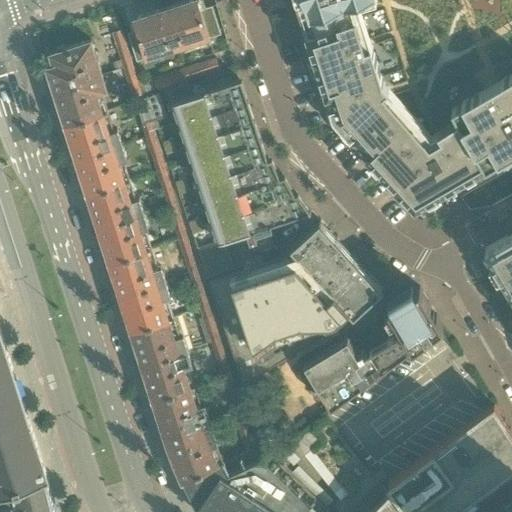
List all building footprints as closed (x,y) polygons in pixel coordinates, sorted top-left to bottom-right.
[(178,46),(206,38),(207,42),(209,41),(208,38),(221,34),(212,6),(200,10),(197,0),(187,0),(165,7),(134,17),(138,30),(128,33),(137,61),(147,58),(148,60),(151,60),(149,55),(178,46)] [(511,0),(294,0),(333,119),(414,208),(455,185),(511,151),(511,0)] [(112,32),(128,83),(136,80),(120,30),(112,32)] [(50,64),(44,67),(45,68),(47,68),(52,83),(53,86),(55,92),(56,96),(61,112),(58,113),(62,123),(63,122),(64,124),(102,111),(96,91),(105,89),(90,40),(47,53),(50,64)] [(143,82),(145,85),(147,93),(219,70),(215,59),(143,82)] [(120,60),(113,63),(115,68),(122,66),(120,60)] [(128,83),(130,90),(145,85),(143,82),(142,78),(136,80),(128,83)] [(241,78),(200,91),(207,111),(248,98),(241,78)] [(145,85),(130,90),(133,98),(147,93),(145,85)] [(227,171),(220,151),(213,131),(207,111),(200,91),(171,101),(217,240),(197,247),(207,277),(233,269),(224,239),(246,232),(250,242),(257,239),(256,234),(272,229),(271,224),(264,202),(251,206),(245,186),(250,185),(244,166),(227,171)] [(135,101),(141,122),(166,115),(159,94),(135,101)] [(255,118),(248,98),(207,111),(213,131),(255,118)] [(64,125),(63,126),(66,136),(69,136),(74,151),(75,155),(77,161),(78,165),(83,180),(79,182),(83,194),(125,180),(118,161),(126,159),(116,128),(108,131),(102,111),(64,124),(64,125)] [(261,138),(255,118),(213,131),(220,151),(261,138)] [(156,170),(165,167),(166,167),(155,129),(158,127),(156,119),(141,123),(156,170)] [(162,141),(164,148),(175,144),(173,138),(162,141)] [(268,158),(261,138),(220,151),(227,171),(244,166),(268,158)] [(175,144),(164,148),(166,154),(177,151),(175,144)] [(271,157),(268,158),(244,166),(250,185),(280,176),(271,157)] [(156,170),(178,239),(187,236),(165,167),(156,170)] [(280,176),(250,185),(245,186),(251,206),(264,202),(295,193),(285,174),(280,176)] [(175,181),(177,188),(188,184),(186,177),(175,181)] [(125,180),(83,194),(87,206),(91,204),(96,220),(97,224),(99,229),(100,233),(105,249),(102,250),(105,260),(107,260),(107,261),(147,249),(140,229),(148,227),(138,197),(131,199),(125,180)] [(188,184),(177,188),(179,194),(190,190),(188,184)] [(297,192),(295,193),(264,202),(271,224),(311,210),(297,192)] [(188,221),(190,227),(201,224),(199,217),(188,221)] [(209,281),(239,386),(330,330),(351,316),(382,288),(381,286),(381,287),(368,273),(368,272),(365,269),(352,255),(350,252),(349,252),(336,238),(337,238),(333,235),(330,231),(319,219),(282,254),(276,259),(209,281)] [(201,224),(190,227),(192,234),(203,230),(201,224)] [(511,234),(484,250),(511,295),(511,234)] [(178,239),(200,307),(209,305),(187,236),(178,239)] [(108,263),(106,263),(110,273),(113,273),(117,289),(119,292),(121,298),(122,302),(127,318),(124,318),(127,329),(129,328),(129,330),(168,317),(162,298),(170,296),(160,265),(153,267),(147,249),(107,261),(108,263)] [(331,407),(443,325),(436,314),(435,314),(433,311),(429,313),(426,308),(431,305),(419,287),(415,289),(413,285),(390,299),(392,303),(388,306),(403,331),(365,355),(362,350),(359,353),(348,335),(303,362),(331,407)] [(200,307),(222,376),(230,373),(209,305),(200,307)] [(130,331),(128,332),(132,342),(134,341),(139,357),(140,361),(142,367),(143,371),(149,386),(146,387),(149,398),(151,397),(151,398),(190,386),(186,374),(194,372),(182,334),(176,315),(168,317),(129,330),(130,331)] [(435,333),(441,343),(449,338),(443,328),(435,333)] [(0,492),(47,478),(47,477),(48,477),(33,433),(20,394),(21,394),(21,392),(20,392),(15,377),(16,377),(15,376),(0,329),(0,492)] [(230,373),(222,376),(233,410),(241,408),(230,373)] [(181,478),(182,480),(219,462),(211,445),(217,443),(204,403),(197,405),(190,386),(151,398),(152,400),(150,400),(154,411),(156,410),(163,432),(163,433),(166,444),(167,444),(169,448),(177,469),(175,470),(179,479),(181,478)] [(388,491),(378,481),(346,511),(453,511),(466,500),(511,465),(511,430),(494,403),(388,481),(389,482),(393,486),(388,491)] [(237,422),(246,450),(253,446),(245,419),(237,422)] [(292,444),(302,456),(321,440),(311,428),(292,444)] [(219,462),(182,480),(182,481),(183,483),(184,483),(196,509),(195,511),(196,511),(328,511),(274,458),(259,443),(253,446),(246,450),(219,462)] [(299,459),(288,447),(281,454),(292,465),(299,459)] [(0,511),(55,511),(54,506),(51,490),(47,478),(0,492),(0,511)]
